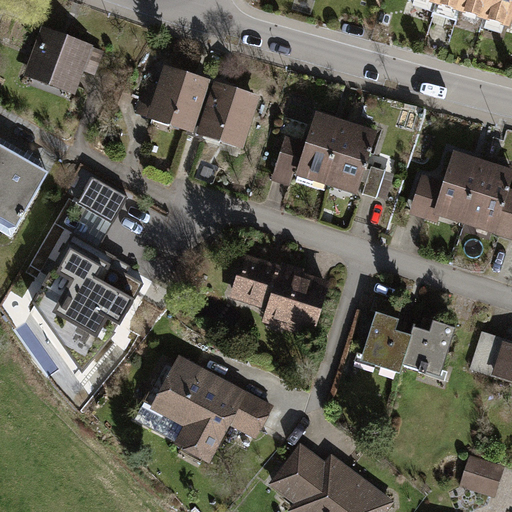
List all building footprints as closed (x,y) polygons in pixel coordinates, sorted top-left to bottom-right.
[(511,17),(511,0),(420,0),(509,27),(511,17)] [(104,51),(41,27),(22,77),(73,96),(82,73),(94,77),(104,51)] [(209,84),(163,69),(158,85),(144,80),(133,117),(193,136),(209,84)] [(259,99),(209,84),(193,136),(243,151),(259,99)] [(305,142),(294,176),(355,195),(375,130),(315,111),(305,142)] [(305,142),(285,136),(270,180),(290,187),(294,176),(305,142)] [(49,176),(0,148),(0,233),(13,241),(49,176)] [(511,175),(511,169),(453,151),(432,215),(438,217),(511,240),(511,190),(508,189),(511,175)] [(394,175),(371,167),(362,195),(386,202),(394,175)] [(449,184),(421,175),(408,215),(436,224),(438,217),(449,184)] [(94,179),(78,205),(113,226),(129,199),(94,179)] [(138,266),(72,229),(30,304),(100,343),(110,326),(124,334),(152,284),(134,273),(138,266)] [(280,266),(244,254),(229,298),(265,310),(261,323),(312,339),(330,283),(302,274),(304,270),(281,263),(280,266)] [(401,306),(375,297),(370,311),(375,312),(359,361),(398,374),(401,365),(439,377),(455,329),(432,321),(429,332),(413,327),(410,335),(395,330),(398,320),(397,319),(401,306)] [(491,378),(492,376),(503,341),(504,338),(481,331),(468,371),(491,378)] [(511,344),(503,341),(492,376),(511,382),(511,344)] [(273,406),(178,356),(149,409),(182,427),(172,445),(208,464),(228,426),(255,440),(273,406)] [(324,462),(298,443),(266,486),(292,504),(286,511),(386,511),(394,502),(329,455),(324,462)] [(504,469),(468,458),(459,488),(494,499),(504,469)]
